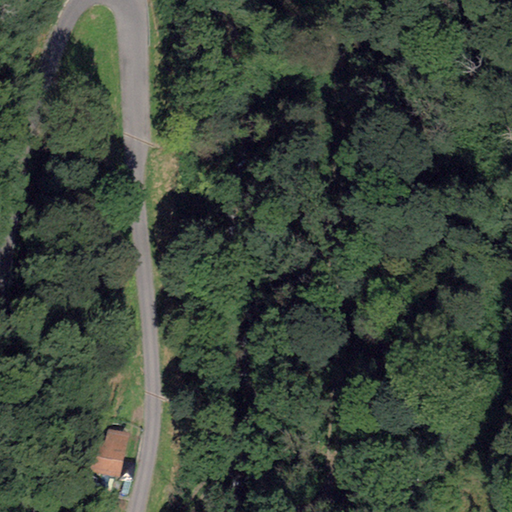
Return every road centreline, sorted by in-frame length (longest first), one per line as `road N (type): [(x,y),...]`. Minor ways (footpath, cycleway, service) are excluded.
road 1 (track): [(318,511),(331,477),(336,414),(344,87),(330,46),(288,0)]
road 2 (unclassified): [(123,0),(155,367),(138,511)]
road 3 (unclassified): [(0,314),(14,165),(78,0)]
road 4 (track): [(187,511),(216,473),(254,462),(265,468),(271,493),(297,511)]
